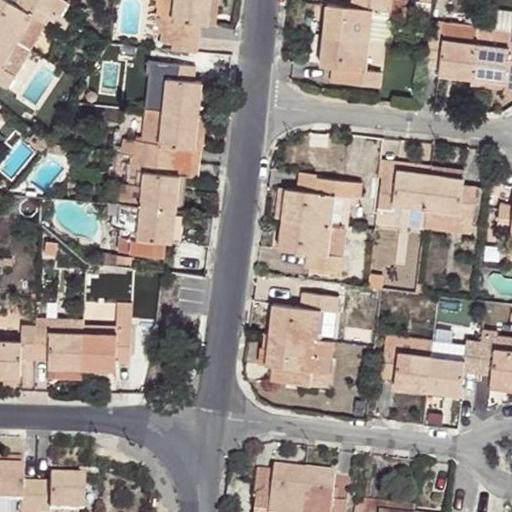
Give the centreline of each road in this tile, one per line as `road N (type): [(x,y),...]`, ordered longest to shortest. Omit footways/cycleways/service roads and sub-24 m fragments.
road 1 (residential): [(196,451),(222,378),(245,125)]
road 2 (residential): [(196,451),(247,447),(463,468)]
road 3 (residential): [(498,152),(245,125)]
road 4 (residential): [(196,451),(124,423),(0,416)]
road 5 (residential): [(245,125),(257,0)]
